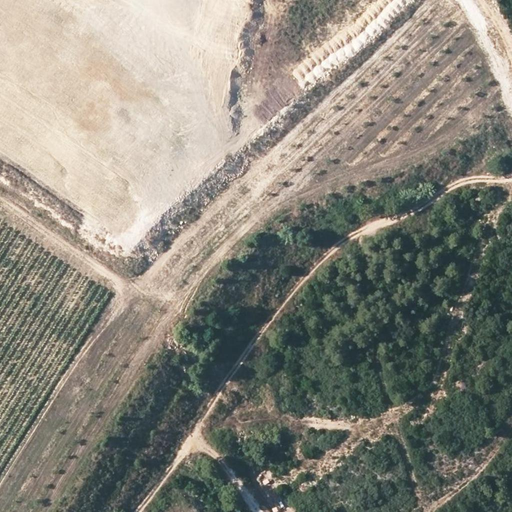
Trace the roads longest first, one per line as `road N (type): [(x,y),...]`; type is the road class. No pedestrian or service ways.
road 1 (track): [(218,398),(298,284),(348,236),(473,178),(511,175)]
road 2 (track): [(0,205),(124,284)]
road 3 (track): [(218,398),(137,511)]
